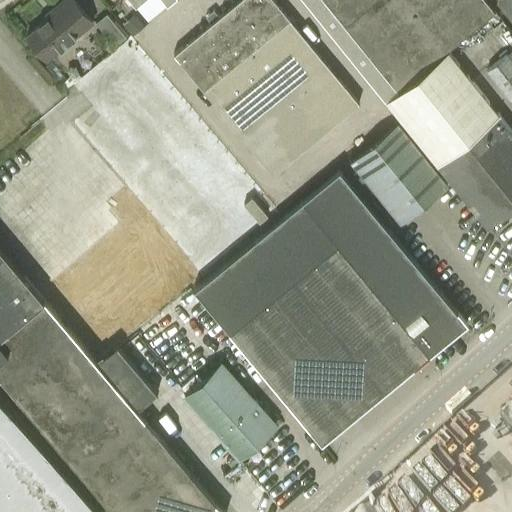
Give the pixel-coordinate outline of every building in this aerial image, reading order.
[(26,35),(47,60),(92,22),(73,0),(62,0),(52,9),(54,12),(26,35)] [(275,0),(236,0),(204,27),(234,63),(203,89),(273,173),(359,101),(275,0)] [(494,11),(484,0),(303,0),(384,100),(494,11)] [(106,12),(95,21),(115,44),(125,35),(106,12)] [(234,63),(204,27),(173,53),(203,89),(234,63)] [(511,48),(486,70),(509,99),(511,96),(511,48)] [(386,102),(436,165),(486,227),(511,205),(511,128),(449,51),(386,102)] [(350,158),(400,221),(447,183),(397,121),(350,158)] [(340,165),(204,277),(192,287),(228,331),(230,329),(310,427),(341,402),(351,415),(467,319),(340,165)] [(0,258),(0,334),(43,298),(37,290),(24,275),(18,280),(0,258)] [(99,364),(43,298),(0,334),(0,376),(113,511),(224,511),(138,409),(155,395),(116,349),(99,364)] [(184,394),(238,456),(274,424),(220,362),(184,394)] [(0,511),(101,511),(102,511),(0,396),(0,511)] [(511,404),(499,416),(511,429),(511,404)]
